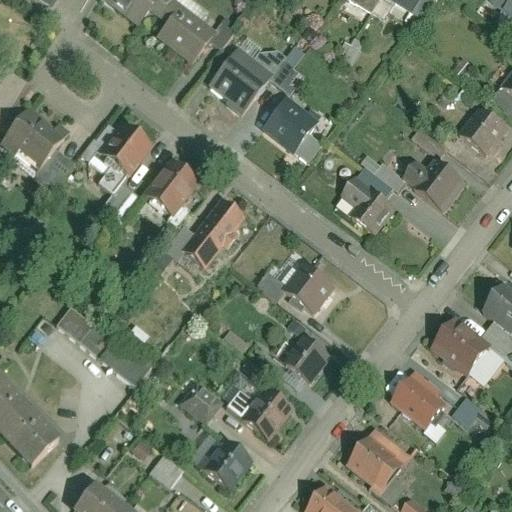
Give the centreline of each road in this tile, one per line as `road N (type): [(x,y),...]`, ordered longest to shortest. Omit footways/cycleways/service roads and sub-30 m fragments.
road 1 (residential): [(113,65),(424,308)]
road 2 (residential): [(267,511),(424,308)]
road 3 (residential): [(424,308),(511,196)]
road 4 (residential): [(113,65),(93,91),(37,54),(57,25)]
